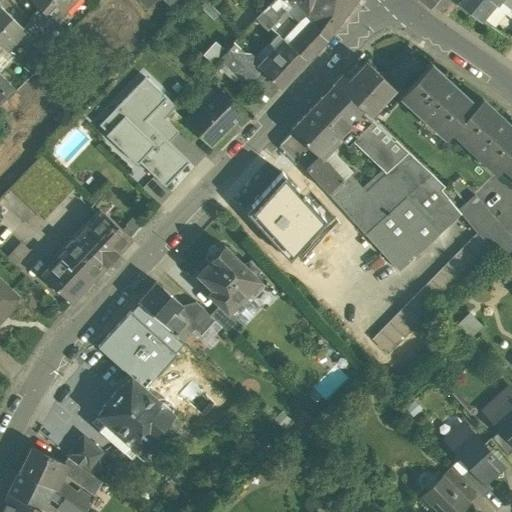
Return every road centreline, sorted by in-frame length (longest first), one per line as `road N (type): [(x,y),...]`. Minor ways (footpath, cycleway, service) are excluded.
road 1 (residential): [(0,447),(25,394),(71,338),(386,0)]
road 2 (tertiary): [(392,0),(511,89)]
